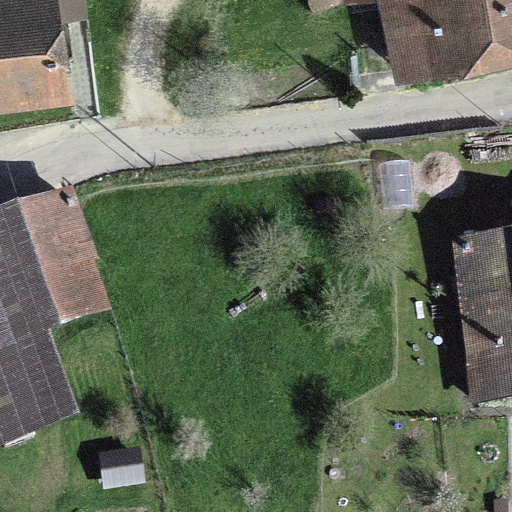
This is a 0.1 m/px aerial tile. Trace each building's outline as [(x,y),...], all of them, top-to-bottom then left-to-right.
[(0,0),(0,99),(66,92),(56,21),(84,16),(80,0),(0,0)] [(304,0),(307,10),(339,3),(338,0),(304,0)] [(511,0),(382,0),(388,27),(413,23),(420,67),(511,44),(511,0)] [(106,309),(70,202),(3,225),(11,243),(0,246),(0,439),(69,416),(40,332),(106,309)] [(474,402),(511,398),(511,240),(454,246),(474,402)]
